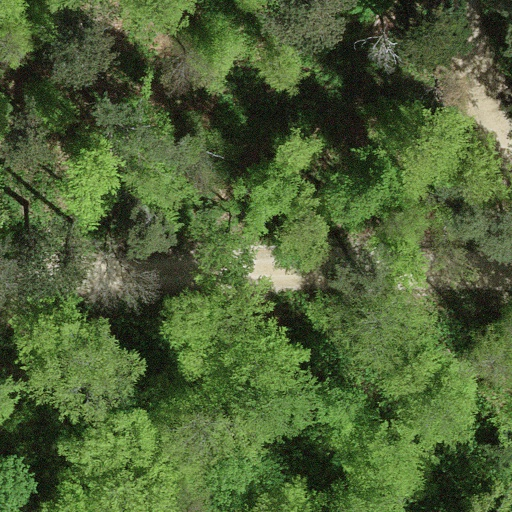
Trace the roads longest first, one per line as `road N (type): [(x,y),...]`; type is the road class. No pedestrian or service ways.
road 1 (track): [(511,274),(0,268)]
road 2 (track): [(454,0),(457,35),(500,147),(511,157)]
